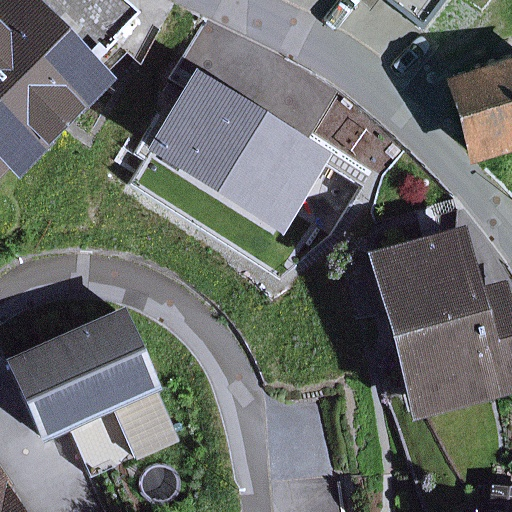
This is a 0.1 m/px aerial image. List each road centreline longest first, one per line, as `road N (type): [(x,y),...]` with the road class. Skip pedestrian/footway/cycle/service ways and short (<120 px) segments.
road 1 (residential): [(0,297),(63,268),(146,286),(225,354),(258,465),(261,511)]
road 2 (residential): [(511,218),(486,178),(374,77),(301,22),(242,0)]
